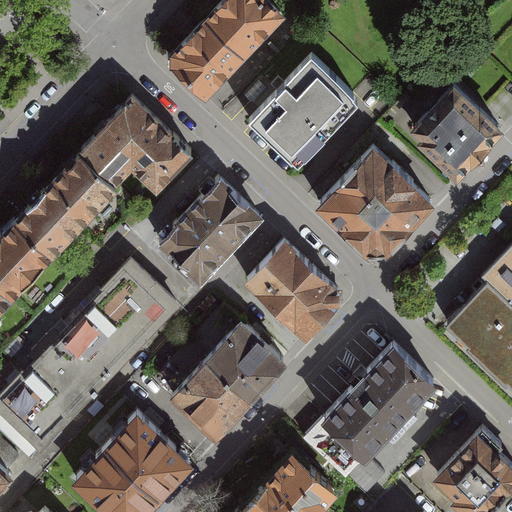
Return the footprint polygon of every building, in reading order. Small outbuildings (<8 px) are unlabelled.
[(0,0),(0,14),(13,0),(0,0)] [(277,0),(219,0),(175,48),(174,62),(213,99),(293,15),(277,0)] [(316,55),(256,119),(303,163),(364,99),(316,55)] [(460,78),(410,130),(457,176),(505,125),(460,78)] [(134,94),(0,234),(0,494),(18,475),(0,457),(0,311),(135,169),(160,192),(196,153),(134,94)] [(374,141),(317,201),(377,258),(434,198),(374,141)] [(222,176),(160,238),(204,281),(266,220),(222,176)] [(498,217),(490,226),(499,235),(507,226),(498,217)] [(345,293),(288,235),(246,279),(305,332),(345,293)] [(511,245),(437,326),(511,396),(511,245)] [(181,303),(134,258),(0,396),(47,441),(181,303)] [(285,356),(244,315),(171,394),(214,433),(285,356)] [(306,434),(346,472),(432,378),(393,343),(363,375),(306,434)] [(141,407),(76,477),(113,511),(137,511),(189,456),(141,407)] [(468,511),(486,511),(511,487),(511,453),(486,426),(433,476),(468,511)] [(321,511),(343,489),(297,446),(234,511),(321,511)] [(369,489),(388,471),(369,451),(350,470),(369,489)]
